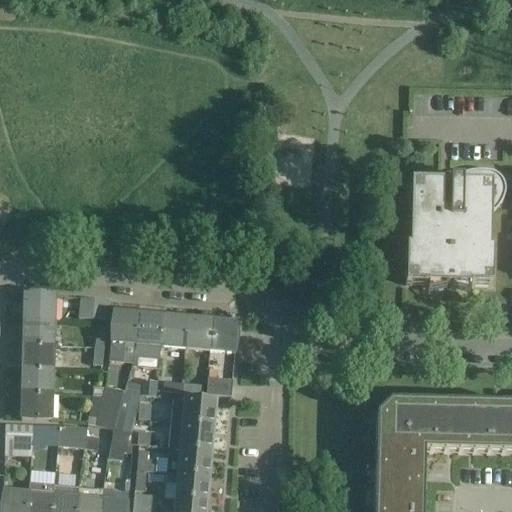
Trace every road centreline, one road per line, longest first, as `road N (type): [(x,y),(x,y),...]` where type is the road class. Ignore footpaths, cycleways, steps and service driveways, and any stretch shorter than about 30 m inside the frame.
road 1 (residential): [(276,344),(269,306),(245,289),(0,274)]
road 2 (residential): [(511,349),(276,344)]
road 3 (residential): [(269,511),(276,344)]
